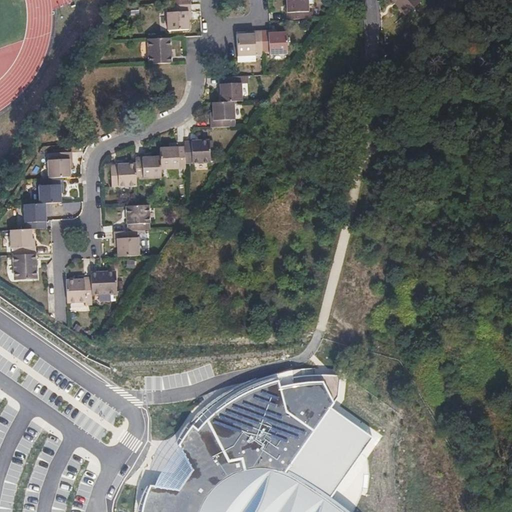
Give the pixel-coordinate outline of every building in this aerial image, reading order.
[(286,0),(287,20),(309,19),(308,0),(286,0)] [(391,0),(399,8),(401,7),(395,0),(391,0)] [(395,0),(401,7),(399,8),(404,15),(420,1),(419,0),(395,0)] [(192,13),(191,6),(169,7),(169,14),(166,14),(167,31),(189,30),(188,13),(192,13)] [(263,54),(262,31),(255,32),(255,35),(236,36),(237,63),(256,62),(256,54),(263,54)] [(268,34),(268,31),(262,31),(263,54),(268,53),(268,55),(287,55),(287,33),(268,34)] [(149,65),(172,64),(171,39),(148,40),(149,65)] [(241,77),(238,77),(220,78),(220,103),(235,102),(242,102),(241,77)] [(235,102),(220,103),(212,103),(213,122),(210,122),(211,128),(233,127),(233,121),(236,121),(235,102)] [(209,141),(185,142),(185,147),(186,164),(210,163),(209,141)] [(185,147),(160,149),(161,157),(161,171),(186,169),(186,164),(185,147)] [(48,179),(63,178),(70,178),(70,160),(73,160),(72,152),(51,154),(51,161),(48,161),(48,179)] [(161,157),(135,159),(136,165),(136,180),(162,179),(161,171),(161,157)] [(136,180),(136,165),(111,166),(112,188),(136,186),(136,180)] [(39,204),(46,204),(61,203),(60,185),(63,185),(63,178),(48,179),(41,179),(41,186),(38,186),(39,204)] [(24,230),(32,230),(47,229),(46,204),(39,204),(23,205),(24,230)] [(137,206),(127,207),(128,231),(136,231),(151,231),(149,206),(137,206)] [(14,256),(36,255),(36,248),(32,248),(32,230),(24,230),(10,231),(10,249),(14,249),(14,256)] [(128,231),(114,232),(114,238),(117,239),(118,258),(140,257),(139,237),(136,238),(136,231),(128,231)] [(37,280),(36,255),(14,256),(15,281),(37,280)] [(116,272),(91,272),(92,280),(92,295),(99,295),(116,294),(117,294),(116,272)] [(92,280),(66,281),(67,304),(70,304),(82,303),(92,303),(92,295),(92,280)] [(339,375),(325,375),(292,378),(270,377),(249,385),(213,406),(192,426),(178,445),(193,470),(185,480),(178,491),(150,486),(145,500),(142,511),(347,511),(343,508),(330,496),(372,437),(332,408),(338,396),(339,375)]
